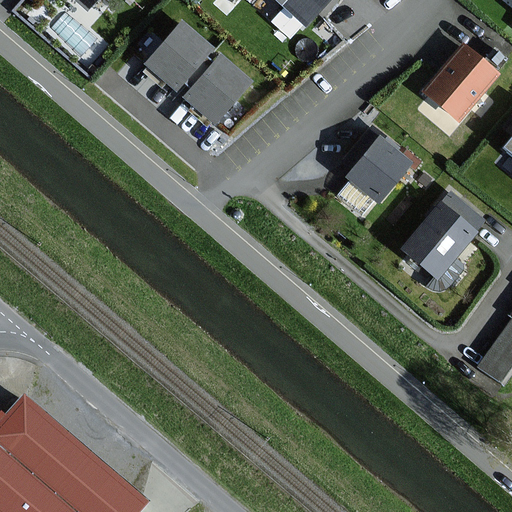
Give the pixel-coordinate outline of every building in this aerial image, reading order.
[(276,0),(283,6),(308,27),(331,0),(276,0)] [(184,22),(147,64),(176,89),(213,47),(184,22)] [(466,47),(428,91),(459,118),(497,74),(466,47)] [(223,56),(186,98),(215,124),(252,81),(223,56)] [(381,138),(349,177),(379,202),(411,163),(381,138)] [(442,206),(405,249),(438,277),(476,234),(442,206)] [(511,319),(511,322),(481,364),(503,381),(511,369),(511,311),(508,317),(511,319)] [(136,511),(146,501),(26,396),(0,426),(0,511),(136,511)]
